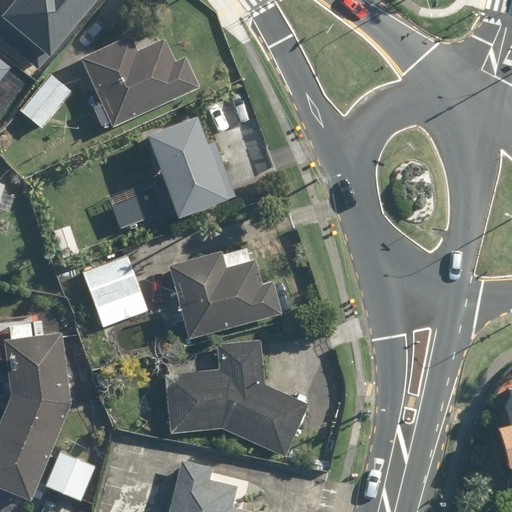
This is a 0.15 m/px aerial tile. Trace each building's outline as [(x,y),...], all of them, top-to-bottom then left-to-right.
[(0,0),(0,46),(36,68),(77,0),(0,0)] [(131,57),(122,39),(75,61),(109,133),(195,93),(179,58),(170,62),(161,43),(131,57)] [(71,91),(45,71),(14,113),(40,132),(71,91)] [(200,150),(191,122),(136,140),(162,219),(224,199),(207,147),(200,150)] [(0,214),(5,216),(12,197),(0,193),(0,214)] [(217,269),(214,256),(163,269),(181,344),(277,320),(267,283),(255,286),(249,261),(217,269)] [(126,259),(80,273),(98,330),(144,316),(126,259)] [(46,455),(64,408),(77,408),(77,390),(62,391),(56,335),(43,337),(40,320),(0,326),(3,343),(0,342),(0,381),(1,399),(0,402),(0,496),(26,506),(40,470),(46,472),(40,489),(75,503),(90,464),(56,451),(53,458),(46,455)] [(161,378),(166,434),(218,431),(279,458),(304,405),(262,386),(257,342),(211,346),(210,373),(161,378)] [(481,431),(492,471),(511,465),(511,386),(496,391),(505,424),(481,431)] [(233,490),(206,484),(208,471),(174,464),(163,511),(236,511),(229,510),(233,490)]
